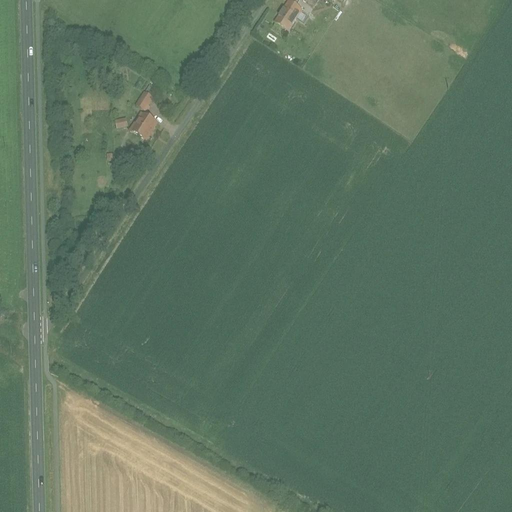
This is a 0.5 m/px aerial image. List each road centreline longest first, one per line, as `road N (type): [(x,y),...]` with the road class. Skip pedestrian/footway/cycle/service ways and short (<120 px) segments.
road 1 (residential): [(35,331),(46,330),(265,0)]
road 2 (tertiary): [(26,0),(35,331)]
road 3 (tertiary): [(35,331),(39,511)]
